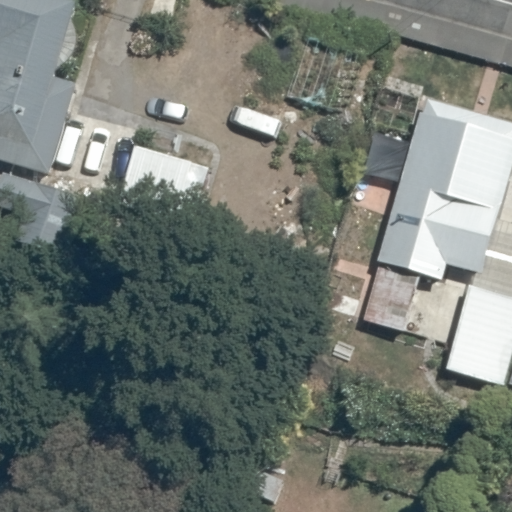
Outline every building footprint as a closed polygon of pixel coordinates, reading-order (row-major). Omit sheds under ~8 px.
[(0,0),(0,164),(53,181),(81,89),(61,83),(64,73),(70,70),(75,66),(80,61),(83,53),(84,47),(83,39),(81,33),(78,28),(84,8),(68,4),(69,0),(0,0)] [(511,189),(511,127),(430,105),(385,270),(448,287),(452,271),(487,281),(511,189)] [(196,159),(135,142),(120,194),(181,211),(196,159)] [(67,263),(77,232),(87,202),(43,188),(10,177),(0,206),(0,207),(33,218),(23,249),(67,263)] [(511,377),(511,301),(475,292),(453,375),(509,390),(511,377)]
